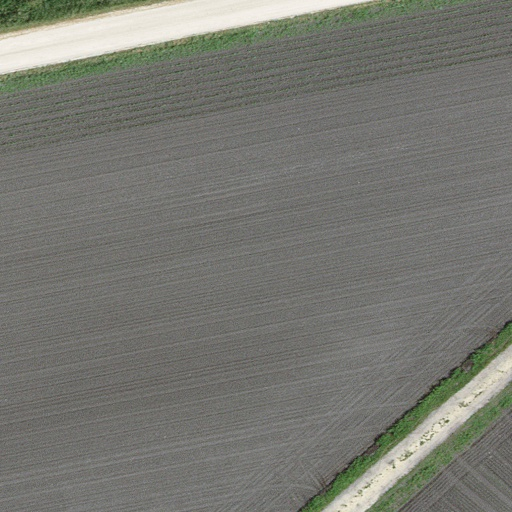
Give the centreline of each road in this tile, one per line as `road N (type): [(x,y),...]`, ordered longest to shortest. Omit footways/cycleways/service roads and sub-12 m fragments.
road 1 (track): [(280,0),(0,59)]
road 2 (track): [(341,511),(511,362)]
